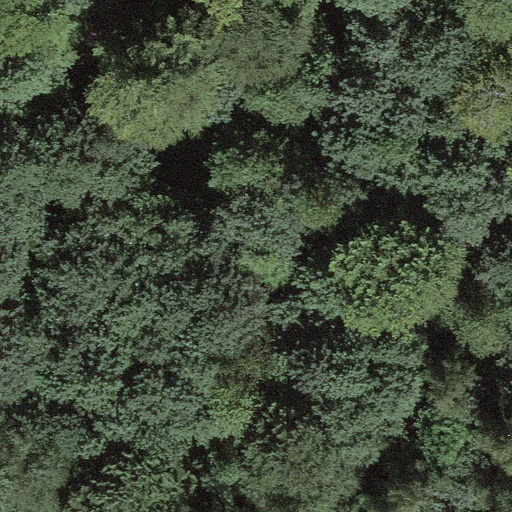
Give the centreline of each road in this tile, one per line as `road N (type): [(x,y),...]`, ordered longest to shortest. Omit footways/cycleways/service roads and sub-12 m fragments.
road 1 (track): [(511,205),(327,319),(55,511)]
road 2 (track): [(0,85),(141,20),(166,0)]
